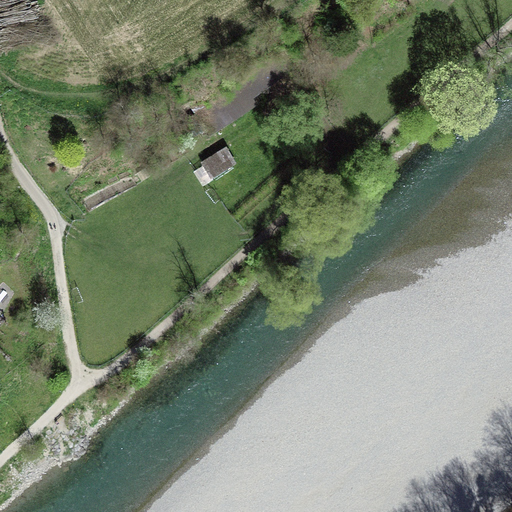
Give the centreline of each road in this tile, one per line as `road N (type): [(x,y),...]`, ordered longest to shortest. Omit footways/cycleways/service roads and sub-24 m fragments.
road 1 (track): [(511,21),(145,341),(79,386)]
road 2 (track): [(279,0),(180,63),(103,92),(32,88),(0,66)]
road 3 (track): [(0,134),(56,221),(79,386)]
